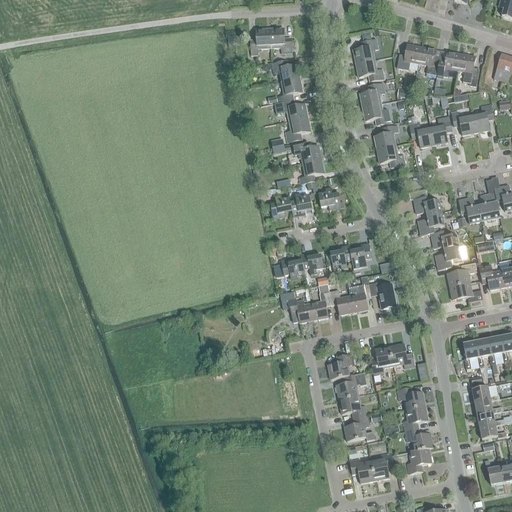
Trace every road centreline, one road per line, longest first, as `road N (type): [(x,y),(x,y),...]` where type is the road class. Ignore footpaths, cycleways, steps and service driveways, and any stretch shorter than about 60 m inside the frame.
road 1 (unclassified): [(0,49),(233,15)]
road 2 (tertiary): [(366,196),(332,91),(330,10)]
road 3 (residential): [(339,508),(306,345)]
road 4 (residential): [(511,45),(357,0)]
road 5 (tertiary): [(459,484),(434,331)]
road 6 (residential): [(366,196),(497,168)]
road 7 (residential): [(306,345),(430,319)]
road 8 (residential): [(339,508),(459,484)]
